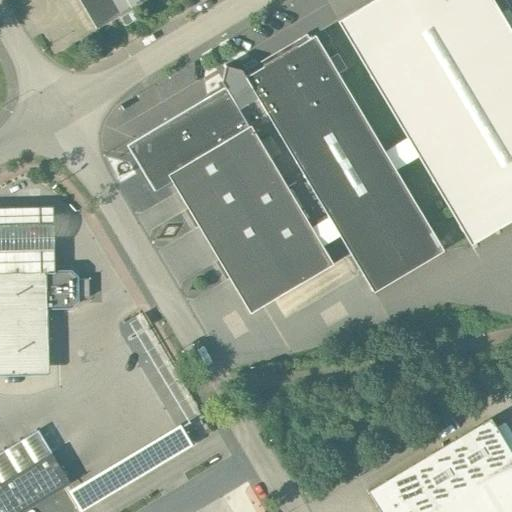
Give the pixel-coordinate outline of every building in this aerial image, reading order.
[(79,0),(96,28),(143,0),(79,0)] [(511,35),(491,0),(372,0),(337,21),(470,244),(511,219),(511,35)] [(132,10),(120,18),(125,26),(137,19),(132,10)] [(250,126),(312,229),(329,219),(373,292),(443,251),(315,36),(245,77),(241,70),(225,66),(221,81),(225,87),(249,127),(250,126)] [(170,121),(138,140),(140,145),(138,152),(134,155),(155,189),(154,190),(155,191),(172,181),(168,175),(249,127),(225,87),(224,88),(224,89),(170,121)] [(168,175),(172,181),(250,313),(333,264),(312,229),(250,126),(249,127),(168,175)] [(128,146),(134,155),(138,152),(140,145),(138,140),(128,146)] [(0,208),(0,272),(52,271),(51,207),(0,208)] [(52,271),(0,272),(0,309),(46,308),(71,308),(77,301),(77,277),(70,271),(52,271)] [(46,308),(0,309),(0,375),(47,375),(46,308)] [(511,511),(511,456),(490,418),(367,491),(379,511),(511,511)] [(37,430),(0,452),(0,482),(51,453),(37,430)] [(0,511),(20,511),(65,486),(69,484),(60,468),(51,453),(0,482),(0,511)]
